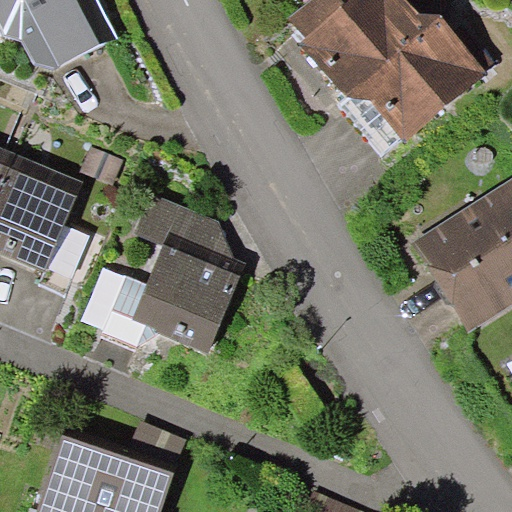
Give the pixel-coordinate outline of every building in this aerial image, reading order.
[(120,37),(100,0),(0,0),(0,25),(5,36),(24,41),(37,66),(57,69),(120,37)] [(347,95),(441,16),(440,13),(420,13),(407,0),(348,0),(346,2),(343,0),(310,0),(287,19),(306,37),(299,44),(347,95)] [(441,16),(347,95),(348,96),(371,99),(403,139),(405,141),(489,73),(487,70),(496,64),(464,25),(455,32),(441,16)] [(348,96),(338,105),(381,156),(403,139),(371,99),(348,96)] [(77,194),(7,166),(0,183),(0,252),(46,271),(64,226),(77,194)] [(511,304),(511,177),(413,241),(428,260),(423,262),(469,331),(511,304)] [(221,222),(152,194),(135,234),(163,246),(164,244),(235,272),(221,222)] [(90,236),(64,226),(46,271),(40,285),(66,295),(90,236)] [(235,272),(164,244),(163,246),(147,284),(133,318),(147,323),(154,326),(157,332),(161,333),(208,353),(240,274),(235,272)] [(103,332),(138,346),(147,323),(133,318),(147,284),(104,268),(83,320),(104,328),(103,332)] [(138,346),(161,333),(157,332),(154,326),(147,323),(138,346)] [(143,422),(126,457),(172,473),(187,439),(143,422)] [(126,457),(63,436),(36,511),(161,511),(175,474),(172,473),(126,457)] [(368,511),(314,489),(306,506),(320,511),(368,511)]
